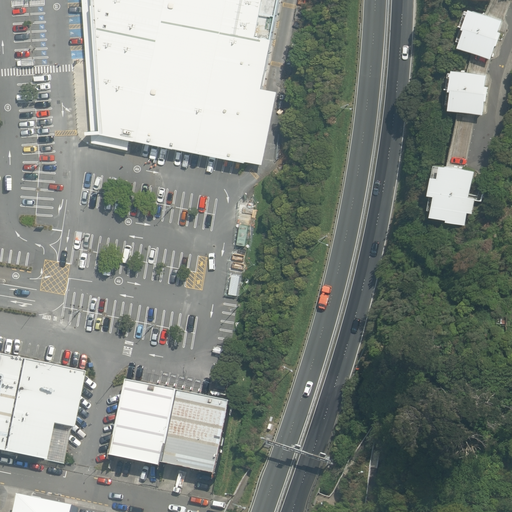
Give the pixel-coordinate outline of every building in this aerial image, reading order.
[(105,133),(95,0),(83,0),(89,67),(93,130),(90,130),(90,134),(94,133),(95,143),(131,150),(133,138),(105,133)] [(95,0),(105,133),(133,138),(249,161),(250,161),(265,164),(281,90),(265,87),(282,0),(95,0)] [(462,47),(494,59),(503,32),(501,32),(505,20),(473,8),(472,12),(467,10),(461,25),(463,26),(458,40),(463,43),(462,47)] [(487,87),(489,74),(456,69),(455,73),(450,72),(447,88),(449,89),(447,104),(453,105),(452,109),(486,113),(489,87),(487,87)] [(472,196),(477,171),(446,163),(446,165),(439,163),(433,192),(434,192),(434,193),(431,209),(436,210),(434,215),(450,219),(449,221),(468,225),(470,212),(475,213),(478,198),(472,196)] [(0,449),(41,458),(49,421),(69,426),(80,370),(0,353),(0,449)] [(165,463),(180,391),(129,380),(113,456),(164,467),(165,463)] [(180,391),(165,463),(218,474),(233,401),(180,391)] [(74,511),(76,507),(22,496),(21,501),(18,511),(74,511)]
